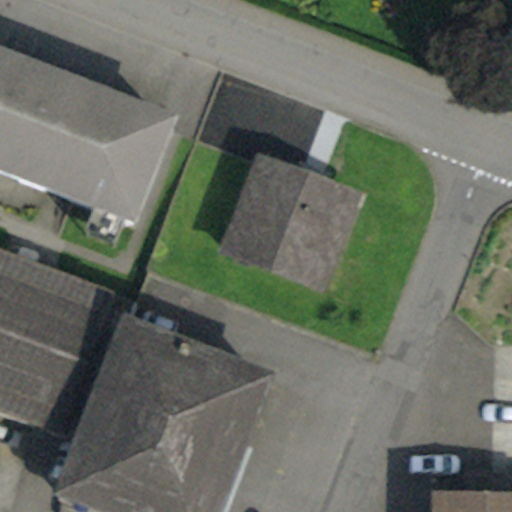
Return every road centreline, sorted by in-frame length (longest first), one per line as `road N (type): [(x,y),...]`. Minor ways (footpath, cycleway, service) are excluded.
road 1 (residential): [(488,145),(113,0)]
road 2 (residential): [(345,511),(488,145)]
